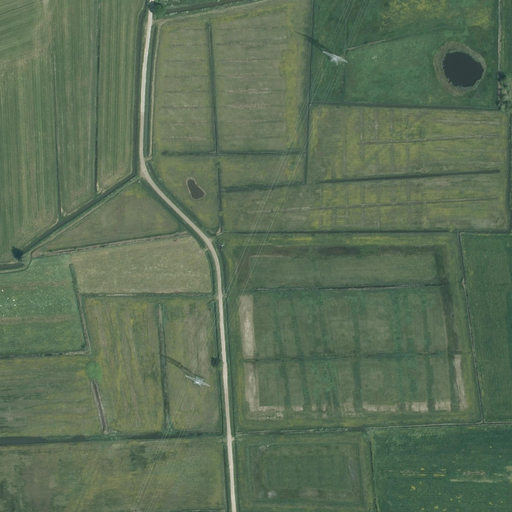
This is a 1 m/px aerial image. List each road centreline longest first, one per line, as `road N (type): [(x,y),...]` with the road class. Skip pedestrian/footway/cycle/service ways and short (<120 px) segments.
road 1 (track): [(233,511),(217,266),(203,237),(145,173),(38,244),(21,267),(0,271)]
road 2 (track): [(255,0),(159,19),(151,157),(142,161),(151,0)]
road 3 (track): [(0,438),(228,429)]
